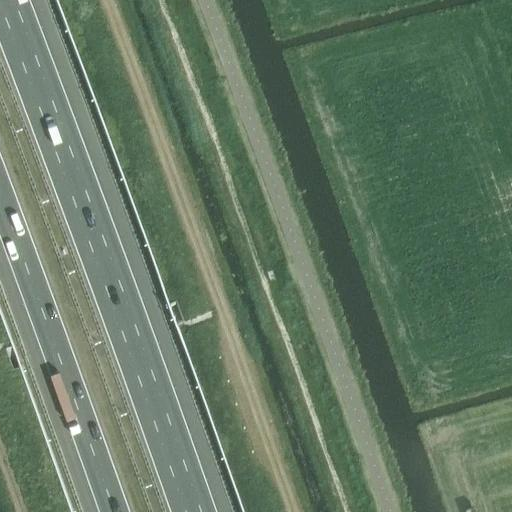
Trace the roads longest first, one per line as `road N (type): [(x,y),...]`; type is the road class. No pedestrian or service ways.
road 1 (unknown): [(343,511),(271,295),(153,0)]
road 2 (motorway): [(193,511),(5,0)]
road 3 (track): [(292,511),(106,0)]
road 4 (motorway): [(0,194),(113,511)]
